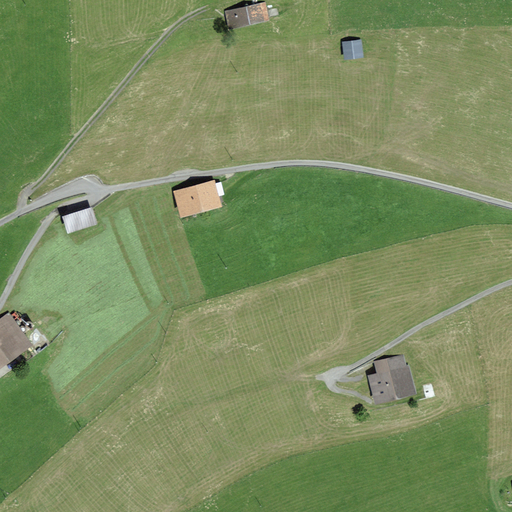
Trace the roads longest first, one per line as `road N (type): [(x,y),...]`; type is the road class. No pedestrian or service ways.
road 1 (unclassified): [(511,207),(333,163),(267,164),(103,188)]
road 2 (track): [(237,0),(170,34),(28,192),(21,210)]
road 3 (track): [(368,402),(341,389),(343,374),(511,285)]
road 4 (unclassified): [(103,188),(49,218),(0,304)]
